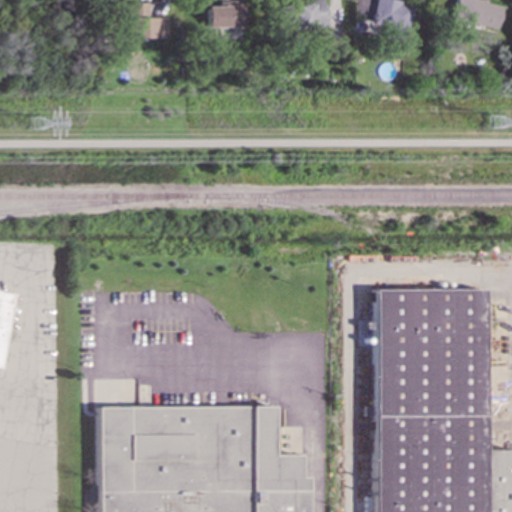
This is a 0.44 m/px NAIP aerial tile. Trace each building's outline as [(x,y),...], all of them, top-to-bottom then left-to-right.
[(205,27),(241,26),(241,0),(224,0),(224,5),(204,5),(205,27)] [(410,6),(399,4),(399,0),(372,0),(369,33),(406,37),(410,6)] [(486,0),(454,0),(451,19),(497,28),(502,3),(486,0)] [(148,17),(147,1),(128,2),(129,38),(166,37),(165,16),(148,17)] [(368,511),(508,511),(508,448),(480,448),(479,288),(368,289),(368,511)] [(0,341),(8,291),(0,289),(0,341)] [(91,407),(92,511),(301,511),(301,476),(294,476),(294,454),(267,454),(267,405),(91,407)]
